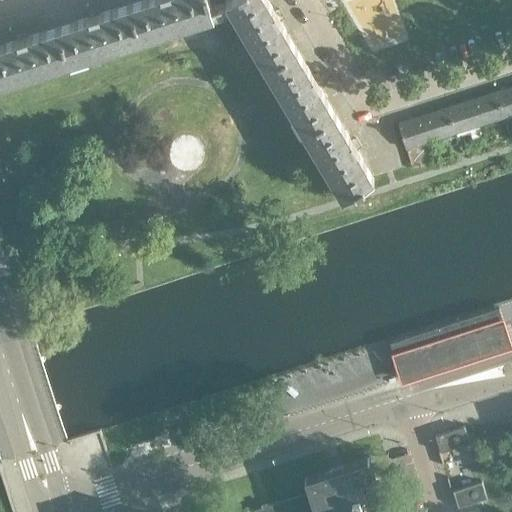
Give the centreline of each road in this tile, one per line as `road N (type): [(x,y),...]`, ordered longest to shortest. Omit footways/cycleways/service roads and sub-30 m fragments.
road 1 (unclassified): [(511,56),(361,102),(302,0)]
road 2 (unclassified): [(165,473),(403,397)]
road 3 (unclassified): [(439,511),(403,397)]
